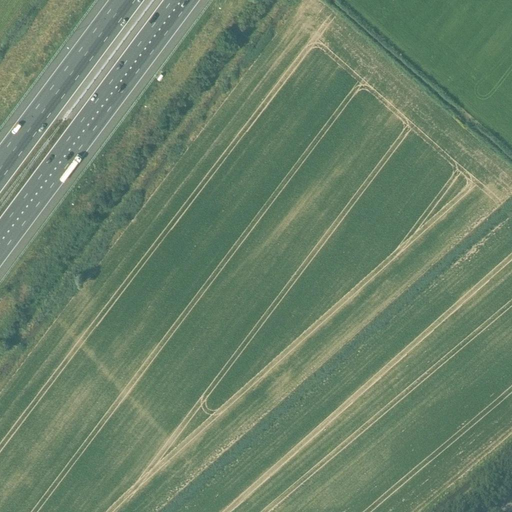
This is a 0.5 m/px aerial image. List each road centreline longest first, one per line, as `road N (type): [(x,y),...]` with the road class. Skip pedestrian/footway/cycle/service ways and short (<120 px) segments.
road 1 (motorway): [(0,242),(181,0)]
road 2 (motorway): [(126,0),(0,168)]
